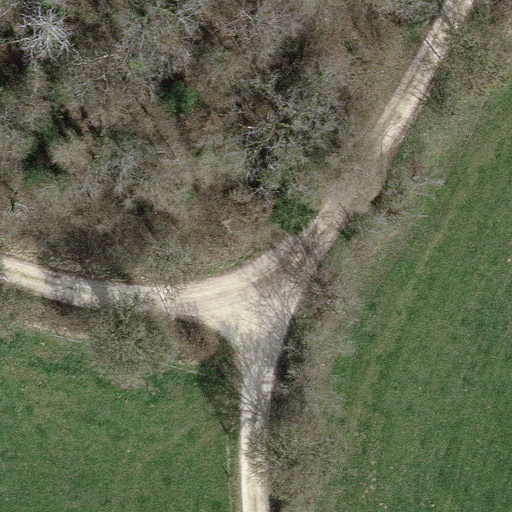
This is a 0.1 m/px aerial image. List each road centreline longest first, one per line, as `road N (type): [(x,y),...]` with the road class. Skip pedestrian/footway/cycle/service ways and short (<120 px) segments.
road 1 (track): [(456,0),(326,223),(258,290)]
road 2 (track): [(258,290),(153,306),(0,259)]
road 3 (track): [(258,290),(255,511)]
